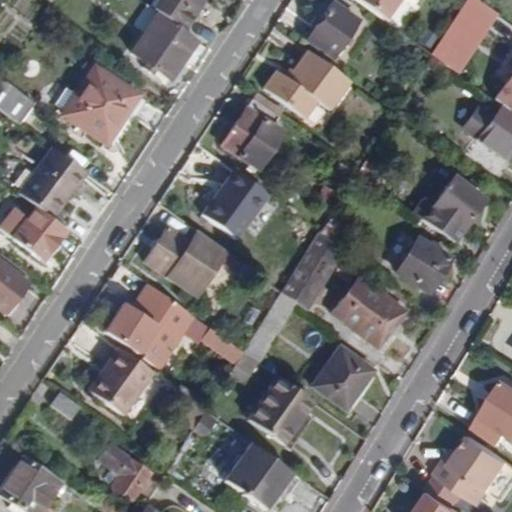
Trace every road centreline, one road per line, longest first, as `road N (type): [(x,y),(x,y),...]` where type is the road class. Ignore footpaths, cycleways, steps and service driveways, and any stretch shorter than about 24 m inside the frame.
road 1 (residential): [(265,0),(0,406)]
road 2 (residential): [(347,511),(511,241)]
